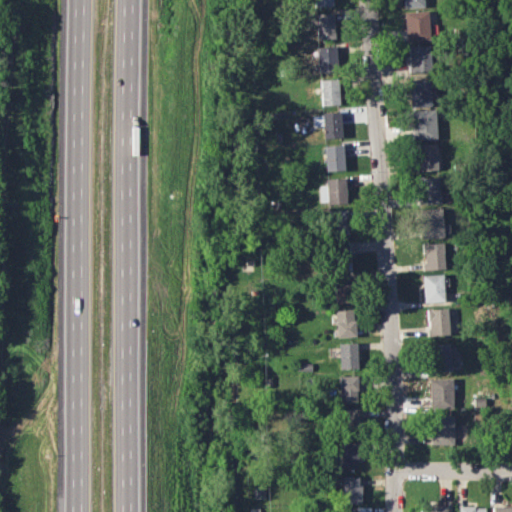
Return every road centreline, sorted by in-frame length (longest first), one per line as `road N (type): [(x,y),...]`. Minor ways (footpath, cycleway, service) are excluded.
road 1 (residential): [(396,511),(365,0)]
road 2 (motorway): [(80,0),(72,511)]
road 3 (motorway): [(123,511),(129,0)]
